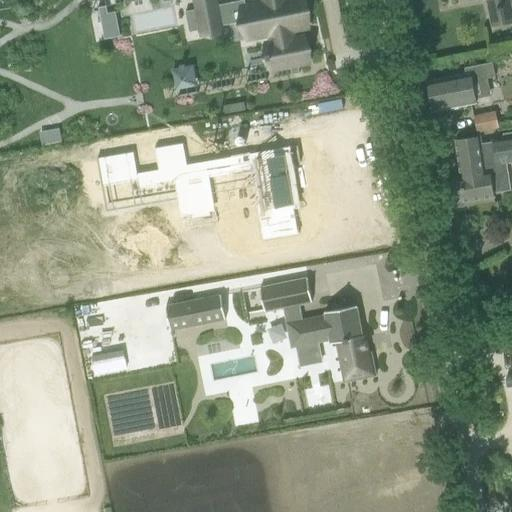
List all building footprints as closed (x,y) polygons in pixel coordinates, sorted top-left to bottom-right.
[(244,0),(185,12),(189,33),(201,30),(202,35),(221,31),(220,26),(244,22),(248,40),(270,36),(272,43),(266,44),(268,55),(267,55),(268,60),(269,60),(271,71),(290,67),(291,75),(299,73),(298,66),(308,64),(303,37),(293,38),(291,27),(306,24),(301,0),(297,0),(286,2),(285,0),(263,0),(264,3),(245,6),(244,0)] [(465,0),(466,0),(468,0),(486,0),(488,12),(511,7),(509,0),(465,0)] [(106,7),(98,8),(101,23),(109,22),(106,7)] [(427,84),(432,111),(476,102),(472,82),(495,78),(492,63),(464,68),(465,76),(427,84)] [(495,112),(473,117),(476,133),(499,129),(495,112)] [(480,137),(455,141),(459,169),(454,170),(456,178),(443,180),(446,205),(451,204),(452,209),(464,207),(463,202),(494,198),(493,194),(511,191),(507,163),(511,162),(511,133),(503,135),(504,139),(492,141),(492,142),(481,144),(480,137)] [(133,152),(95,158),(100,188),(136,182),(137,190),(173,184),(179,218),(215,212),(209,178),(250,171),(262,241),(298,234),(286,166),(301,163),(298,146),(187,166),(183,143),(153,148),(157,171),(137,174),(133,152)] [(295,281),(260,288),(260,289),(265,311),(266,311),(284,308),(292,347),(330,340),(331,344),(336,343),(339,358),(344,382),(375,376),(370,352),(367,353),(364,336),(362,336),(356,306),(325,312),(325,316),(301,321),(298,305),(310,303),(312,302),(311,298),(308,283),(307,279),(305,279),(295,281)] [(221,296),(165,307),(170,330),(225,320),(221,296)] [(110,441),(118,511),(196,511),(187,432),(110,441)]
